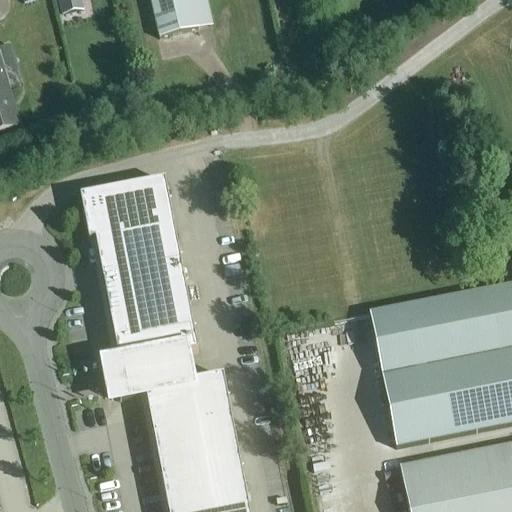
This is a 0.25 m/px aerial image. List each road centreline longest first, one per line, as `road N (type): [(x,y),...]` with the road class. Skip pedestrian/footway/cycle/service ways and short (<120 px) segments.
road 1 (unknown): [(283,511),(194,152)]
road 2 (residential): [(73,511),(23,318)]
road 3 (residential): [(23,318),(47,301),(52,272),(35,249),(0,247)]
